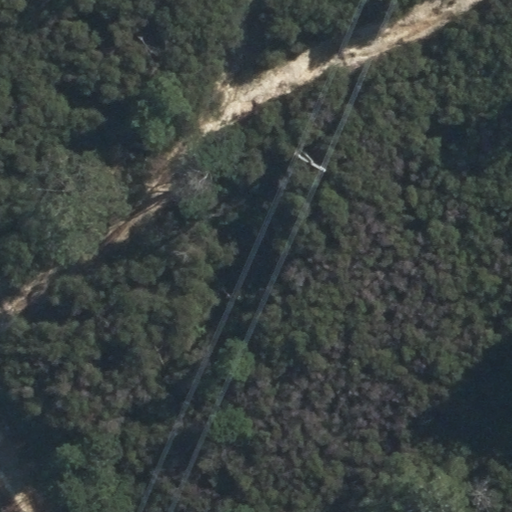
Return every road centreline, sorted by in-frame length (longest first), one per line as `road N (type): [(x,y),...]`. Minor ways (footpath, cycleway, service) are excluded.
road 1 (track): [(242,0),(242,50),(222,117),(54,280),(0,306)]
road 2 (track): [(222,117),(422,29),(469,0)]
